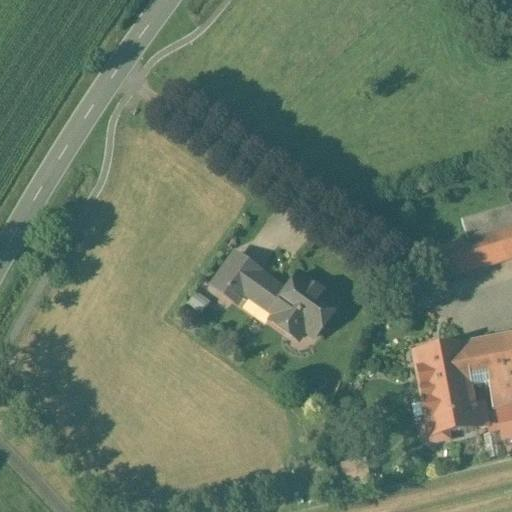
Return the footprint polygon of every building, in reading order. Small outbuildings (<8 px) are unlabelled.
[(511,209),(461,224),(467,243),(511,229),(511,209)] [(511,229),(467,243),(424,255),(433,284),(511,260),(511,229)] [(235,257),(215,284),(239,301),(242,296),(254,279),(258,274),(235,257)] [(298,277),(289,290),(288,289),(282,298),(254,279),(242,296),(274,318),(270,324),(289,337),(296,327),(313,340),(338,306),(298,277)] [(511,337),(462,347),(470,389),(488,386),(492,407),(496,406),(511,403),(511,337)] [(462,346),(412,356),(425,422),(419,430),(421,440),(429,445),(448,442),(447,435),(477,429),(470,389),(462,347),(462,346)] [(511,403),(496,406),(503,441),(511,439),(511,403)] [(356,464),(341,467),(345,487),(360,484),(356,464)]
